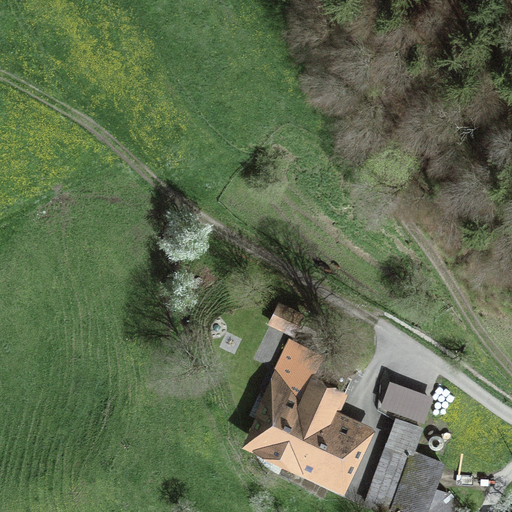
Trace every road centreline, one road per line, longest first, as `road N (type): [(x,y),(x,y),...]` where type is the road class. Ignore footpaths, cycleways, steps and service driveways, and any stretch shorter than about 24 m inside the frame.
road 1 (track): [(319,0),(392,199),(511,366)]
road 2 (track): [(292,266),(222,237),(100,140),(0,79)]
